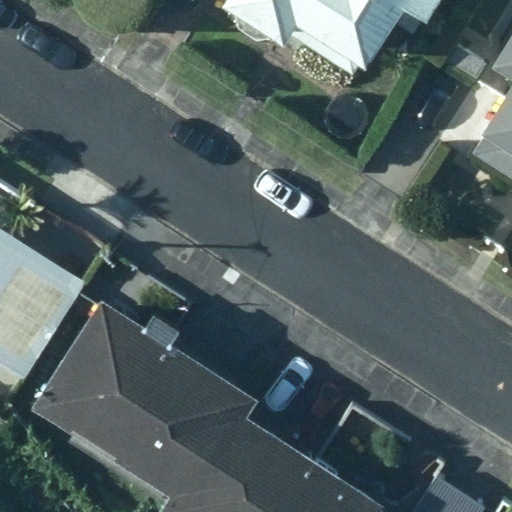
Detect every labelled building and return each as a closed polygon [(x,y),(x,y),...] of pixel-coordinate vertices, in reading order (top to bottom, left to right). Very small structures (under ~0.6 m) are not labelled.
[(235,0),(285,32),(299,12),(367,57),(406,0),(414,0),(431,11),(438,0),(235,0)] [(511,190),(507,198),(511,201),(511,0),(506,0),(473,54),(495,69),(452,136),(511,174),(511,190)] [(0,361),(14,370),(77,272),(0,222),(0,361)] [(136,497),(154,509),(222,401),(233,385),(83,286),(13,393),(147,480),(136,497)] [(347,511),(360,493),(222,401),(154,509),(157,511),(347,511)] [(467,511),(475,501),(430,469),(405,511),(467,511)]
